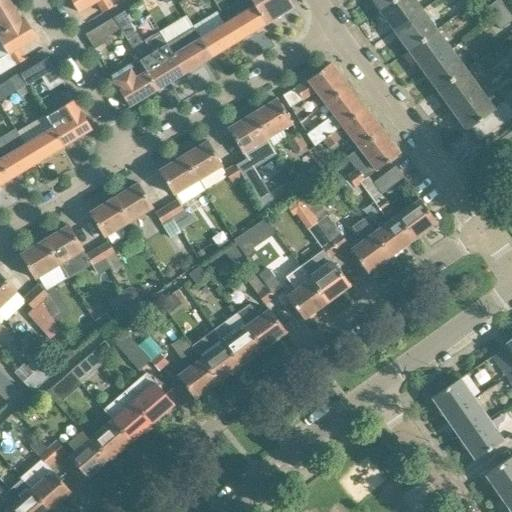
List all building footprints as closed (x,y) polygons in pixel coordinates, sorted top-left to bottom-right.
[(8,0),(0,0),(0,27),(2,32),(0,33),(22,21),(21,21),(8,0)] [(109,0),(71,0),(78,12),(96,1),(103,12),(113,6),(109,0)] [(250,0),(254,5),(266,24),(293,7),(289,0),(250,0)] [(372,0),(381,11),(395,0),(372,0)] [(413,0),(395,0),(381,11),(395,30),(421,11),(413,0)] [(495,0),(484,9),(491,19),(504,9),(497,0),(495,0)] [(254,5),(227,22),(238,40),(266,24),(254,5)] [(511,18),(504,9),(491,19),(500,30),(511,20),(511,18)] [(124,10),(113,17),(120,28),(126,39),(137,32),(124,10)] [(421,11),(395,30),(409,50),(436,31),(421,11)] [(113,17),(85,34),(94,49),(112,38),(110,34),(120,28),(113,17)] [(22,21),(0,33),(0,40),(8,54),(0,58),(0,73),(25,59),(18,48),(36,37),(25,19),(21,21),(22,21)] [(227,22),(199,38),(211,57),(238,40),(227,22)] [(193,27),(166,44),(183,74),(211,57),(199,38),(193,27)] [(436,31),(409,50),(423,70),(450,51),(436,31)] [(151,52),(138,60),(157,90),(183,74),(166,44),(165,43),(151,52)] [(450,51),(423,70),(438,89),(464,70),(450,51)] [(48,57),(20,74),(27,85),(54,68),(48,57)] [(138,59),(110,75),(129,106),(157,90),(138,60),(138,59)] [(308,80),(283,95),(290,107),(316,92),(324,103),(347,86),(330,63),(308,80)] [(464,70),(438,89),(452,109),(479,90),(464,70)] [(27,85),(20,74),(9,80),(16,91),(27,85)] [(306,135),(314,145),(322,140),(364,108),(347,86),(324,103),(333,114),(306,135)] [(479,90),(452,109),(467,129),(475,123),(484,136),(503,123),(479,90)] [(276,99),(252,114),(267,138),(291,123),(276,99)] [(46,118),(52,127),(53,127),(64,146),(91,129),(74,101),(46,118)] [(364,108),(322,140),(328,148),(341,138),(336,131),(342,126),(359,148),(382,130),(364,108)] [(252,114),(228,128),(242,153),(246,159),(235,165),(241,176),(247,186),(251,192),(260,207),(273,199),(254,167),(276,154),(267,138),(252,114)] [(52,127),(25,143),(36,162),(64,146),(53,127),(52,127)] [(36,162),(25,143),(15,128),(0,137),(0,163),(9,179),(36,162)] [(382,130),(359,148),(376,170),(399,153),(382,130)] [(294,152),(306,146),(299,134),(287,142),(294,152)] [(207,141),(183,156),(197,180),(222,165),(207,141)] [(183,156),(158,170),(173,195),(197,180),(183,156)] [(0,163),(0,184),(9,179),(0,163)] [(231,182),(241,176),(235,165),(224,171),(231,182)] [(396,166),(386,174),(394,185),(404,177),(400,172),(396,166)] [(348,179),(340,184),(346,192),(359,184),(365,179),(357,168),(346,176),(348,179)] [(382,214),(391,208),(381,195),(368,177),(365,179),(359,184),(382,214)] [(138,183),(113,198),(128,222),(152,207),(138,183)] [(299,195),(304,202),(318,221),(317,222),(338,250),(347,243),(326,215),(327,214),(308,188),(299,195)] [(381,195),(391,208),(399,202),(389,189),(381,195)] [(204,190),(192,198),(199,209),(211,202),(204,190)] [(299,195),(285,205),(292,214),(295,213),(307,229),(317,222),(318,221),(304,202),(299,195)] [(113,198),(89,212),(104,237),(128,222),(113,198)] [(419,199),(396,216),(413,239),(436,222),(419,199)] [(167,206),(174,217),(177,224),(188,217),(177,200),(167,206)] [(171,219),(174,217),(167,206),(155,213),(170,238),(180,232),(171,219)] [(396,216),(373,233),(390,256),(413,239),(396,216)] [(351,249),(356,256),(367,272),(390,256),(373,233),(363,218),(352,226),(362,241),(351,249)] [(322,249),(300,265),(310,279),(326,302),(349,285),(338,269),(333,262),(329,257),(338,250),(317,222),(307,229),(322,249)] [(68,225),(44,240),(59,264),(82,250),(83,249),(68,225)] [(244,235),(234,242),(247,259),(257,252),(254,248),(244,235)] [(44,240),(20,254),(34,279),(59,264),(44,240)] [(108,242),(97,249),(103,260),(104,259),(112,272),(122,266),(108,242)] [(86,255),(92,266),(103,260),(97,249),(86,255)] [(286,295),(292,302),(303,319),(326,302),(310,279),(301,267),(300,265),(285,276),(295,290),(286,295)] [(188,275),(196,284),(207,275),(199,266),(188,275)] [(267,267),(257,274),(269,289),(274,296),(283,289),(275,279),(276,278),(267,267)] [(255,271),(245,278),(264,304),(274,296),(269,289),(257,274),(255,271)] [(0,273),(0,305),(16,290),(0,273)] [(23,298),(32,309),(27,313),(49,339),(59,330),(41,303),(48,297),(39,285),(23,298)] [(123,290),(131,302),(142,295),(138,289),(129,287),(123,290)] [(162,301),(170,313),(182,306),(174,294),(162,301)] [(128,300),(113,309),(118,317),(133,307),(128,300)] [(249,303),(236,313),(245,326),(254,338),(262,349),(286,332),(269,309),(259,316),(249,303)] [(236,313),(213,329),(240,365),(262,349),(254,338),(245,326),(236,313)] [(106,314),(94,322),(100,330),(112,322),(106,314)] [(194,348),(193,348),(217,381),(240,365),(213,329),(192,345),(194,348)] [(151,360),(138,345),(125,331),(114,341),(139,371),(150,361),(151,361),(151,360)] [(151,335),(138,345),(151,360),(151,361),(159,370),(167,363),(162,357),(166,353),(151,335)] [(178,375),(182,382),(194,398),(217,381),(193,348),(180,358),(188,368),(178,375)] [(33,392),(53,373),(44,364),(32,350),(25,357),(30,362),(26,366),(32,373),(23,381),(33,392)] [(511,367),(500,350),(492,356),(506,377),(511,373),(511,367)] [(90,355),(74,368),(85,383),(101,369),(90,355)] [(0,395),(5,401),(17,389),(0,371),(0,395)] [(49,389),(60,402),(81,384),(70,371),(49,389)] [(146,373),(124,391),(151,423),(173,404),(146,373)] [(432,397),(446,418),(473,399),(459,378),(432,397)] [(103,409),(112,419),(130,441),(151,423),(124,391),(103,409)] [(473,399),(446,418),(461,438),(488,420),(473,399)] [(112,419),(90,438),(109,459),(130,441),(112,419)] [(488,420),(461,438),(475,459),(502,440),(488,420)] [(39,438),(30,446),(41,459),(47,466),(56,458),(47,448),(39,438)] [(69,456),(74,462),(87,478),(109,459),(90,438),(69,456)] [(65,450),(56,440),(47,448),(56,458),(65,450)] [(511,455),(486,474),(500,495),(511,486),(511,455)] [(41,459),(20,477),(21,478),(31,489),(49,511),(71,492),(58,477),(52,471),(51,471),(47,466),(41,459)] [(47,511),(49,511),(31,489),(21,478),(1,496),(14,511),(47,511)] [(511,511),(511,486),(500,495),(511,511)] [(0,495),(0,511),(14,511),(1,496),(0,495)]
